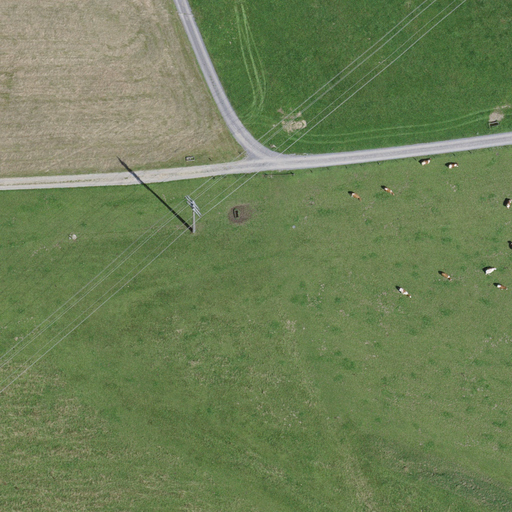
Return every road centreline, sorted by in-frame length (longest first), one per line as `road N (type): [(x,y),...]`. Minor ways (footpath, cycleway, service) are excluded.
road 1 (track): [(0,201),(511,146)]
road 2 (track): [(257,170),(181,0)]
